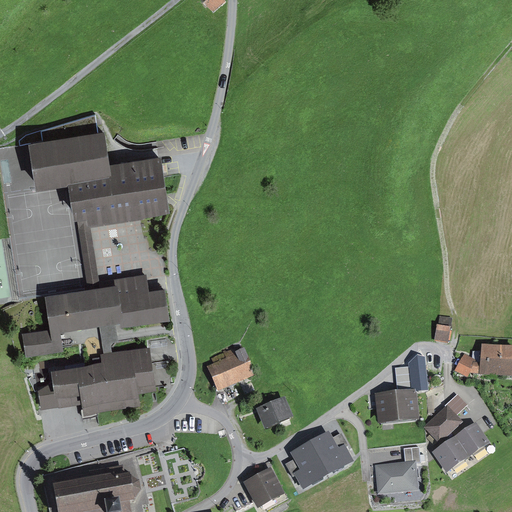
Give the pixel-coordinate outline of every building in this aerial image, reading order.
[(227,0),(209,0),(216,9),(227,0)] [(104,134),(30,146),(37,189),(75,183),(111,178),(110,169),(104,134)] [(111,178),(75,183),(81,226),(169,212),(161,161),(110,169),(111,178)] [(173,315),(167,285),(150,287),(148,277),(42,295),(47,324),(16,329),(21,357),(65,350),(62,329),(116,319),(117,325),(173,315)] [(450,320),(440,318),(436,339),(447,341),(450,320)] [(511,374),(511,346),(482,345),(481,363),(465,355),(456,370),(467,377),(469,372),(511,374)] [(88,364),(37,371),(41,405),(82,399),(84,411),(138,403),(137,390),(153,388),(148,348),(103,354),(104,362),(88,364)] [(210,367),(219,388),(253,374),(244,353),(210,367)] [(410,367),(396,369),(398,391),(427,389),(423,358),(418,356),(410,364),(410,367)] [(416,391),(376,395),(379,422),(418,418),(416,391)] [(284,400),(260,410),(267,426),(290,417),(284,400)] [(439,441),(460,423),(447,408),(426,427),(439,441)] [(486,443),(474,426),(455,440),(467,457),(486,443)] [(338,449),(329,432),(292,453),(302,469),(295,473),(304,488),(352,461),(344,446),(338,449)] [(467,457),(455,440),(436,453),(447,470),(467,457)] [(418,449),(405,450),(406,463),(376,466),(379,493),(418,489),(415,462),(419,462),(418,449)] [(270,469),(245,483),(258,507),(283,493),(270,469)] [(54,486),(59,511),(121,511),(120,501),(133,499),(133,495),(136,493),(138,490),(138,486),(137,483),(134,481),(130,480),(129,475),(114,477),(113,475),(54,486)]
